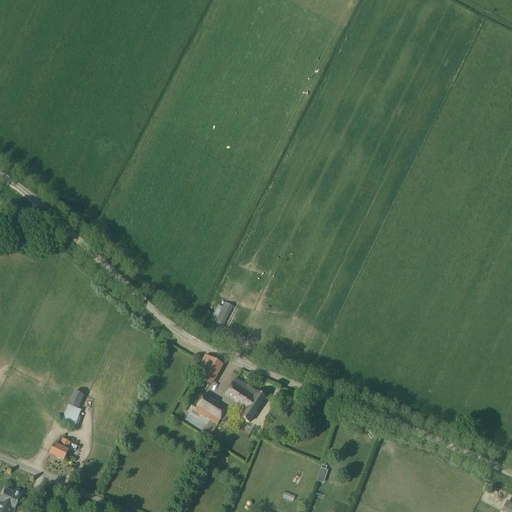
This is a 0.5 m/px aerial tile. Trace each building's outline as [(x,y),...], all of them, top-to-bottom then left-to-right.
[(210,327),(225,333),(235,308),(224,303),(221,310),(217,309),(210,327)] [(213,386),(223,364),(205,355),(194,377),(213,386)] [(240,418),(249,424),(265,399),(235,380),(221,402),(242,415),(240,418)] [(84,396),(74,392),(61,423),(73,428),(80,411),(78,410),(84,396)] [(194,412),(217,425),(219,422),(220,422),(221,421),(226,412),(226,411),(227,409),(204,394),(196,407),(196,408),(194,412)] [(71,443),(63,440),(59,448),(53,445),(49,455),(63,461),(68,452),(67,451),(71,443)] [(0,499),(0,511),(13,511),(22,494),(15,491),(13,494),(5,490),(0,499)] [(502,511),(504,511),(511,511),(511,504),(507,502),(502,511)]
